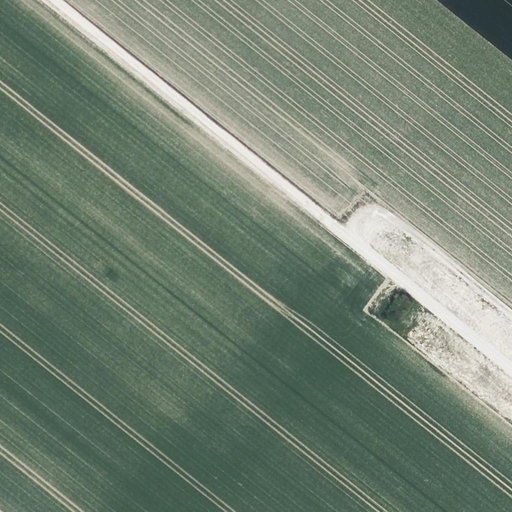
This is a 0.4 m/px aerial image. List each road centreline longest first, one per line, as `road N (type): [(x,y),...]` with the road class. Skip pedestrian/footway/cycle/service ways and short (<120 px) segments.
road 1 (track): [(52,0),(342,230)]
road 2 (track): [(342,230),(369,193),(511,310)]
road 3 (track): [(342,230),(511,367)]
